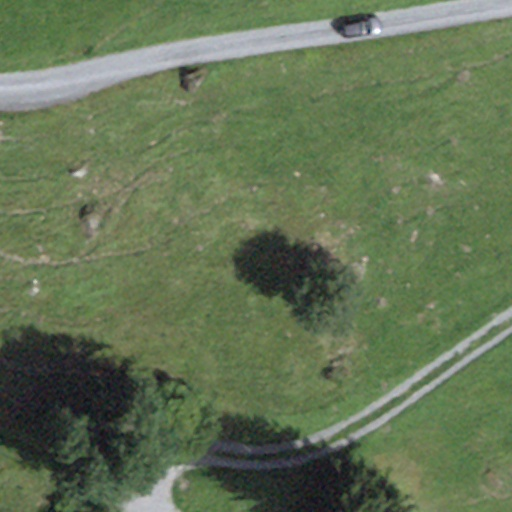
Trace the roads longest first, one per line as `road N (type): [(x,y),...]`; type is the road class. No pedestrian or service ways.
road 1 (unclassified): [(500,0),(226,45),(26,89),(0,87)]
road 2 (track): [(147,476),(57,470),(0,438)]
